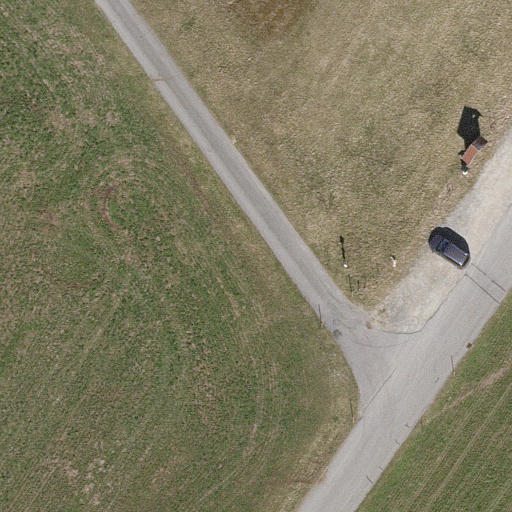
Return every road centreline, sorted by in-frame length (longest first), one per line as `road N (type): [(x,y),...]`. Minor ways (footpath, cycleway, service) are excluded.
road 1 (track): [(106,0),(349,331),(411,393)]
road 2 (tertiary): [(511,248),(328,511)]
